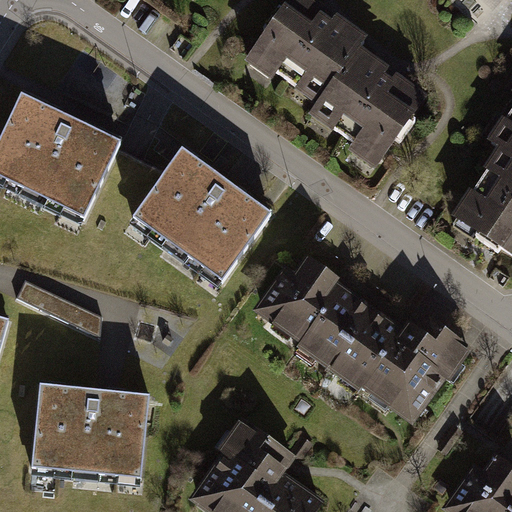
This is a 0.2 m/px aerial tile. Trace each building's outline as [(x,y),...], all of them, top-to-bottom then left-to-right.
[(285,0),(239,66),(307,114),(356,45),(291,0),(285,0)] [(426,94),(356,45),(307,114),(377,163),(426,94)] [(511,92),(481,145),(511,163),(511,92)] [(118,147),(21,101),(0,143),(0,179),(84,220),(118,147)] [(436,221),(511,265),(511,163),(481,145),(436,221)] [(269,215),(180,153),(132,221),(221,283),(269,215)] [(330,375),(374,312),(307,266),(297,280),(284,272),(251,321),(330,375)] [(102,318),(25,282),(21,290),(17,299),(100,341),(102,318)] [(473,354),(417,315),(405,333),(374,312),(330,375),(417,435),(473,354)] [(151,396),(40,385),(32,466),(143,477),(151,396)] [(190,502),(203,511),(321,511),(290,488),(306,466),(249,423),(190,502)] [(442,511),(511,511),(511,470),(483,451),(442,511)]
